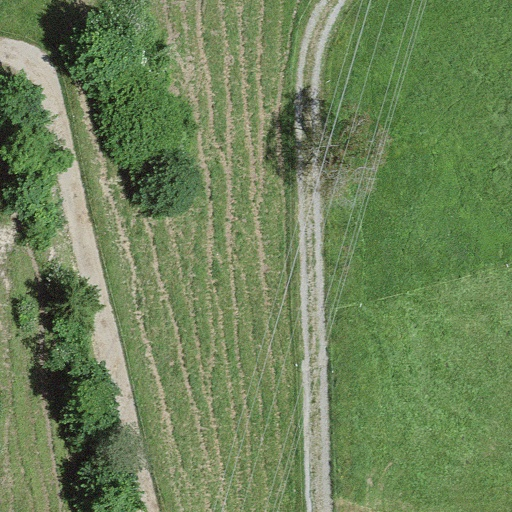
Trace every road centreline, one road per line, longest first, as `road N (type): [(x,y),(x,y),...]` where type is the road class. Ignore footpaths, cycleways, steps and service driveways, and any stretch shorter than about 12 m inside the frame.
road 1 (track): [(328,511),(313,59),(320,15),(333,0)]
road 2 (track): [(0,50),(34,57),(61,102),(155,511)]
